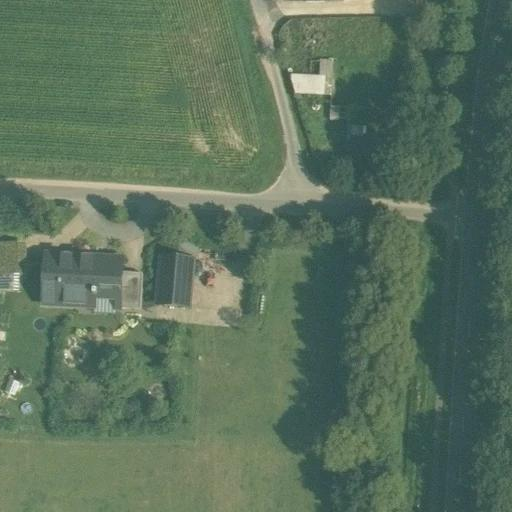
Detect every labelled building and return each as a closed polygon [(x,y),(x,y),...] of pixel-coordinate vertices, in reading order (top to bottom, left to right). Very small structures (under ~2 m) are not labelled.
[(295,75),(295,95),(339,95),(339,76),(295,75)] [(349,138),(350,157),(389,155),(388,135),(349,138)] [(0,291),(27,292),(28,242),(0,241),(0,291)] [(76,306),(79,259),(46,257),(44,306),(76,306)] [(194,261),(162,258),(158,306),(190,309),(194,261)] [(123,262),(79,259),(76,306),(95,307),(96,298),(119,300),(119,302),(118,309),(120,310),(122,274),(123,262)] [(143,275),(122,274),(120,310),(141,311),(143,275)]
